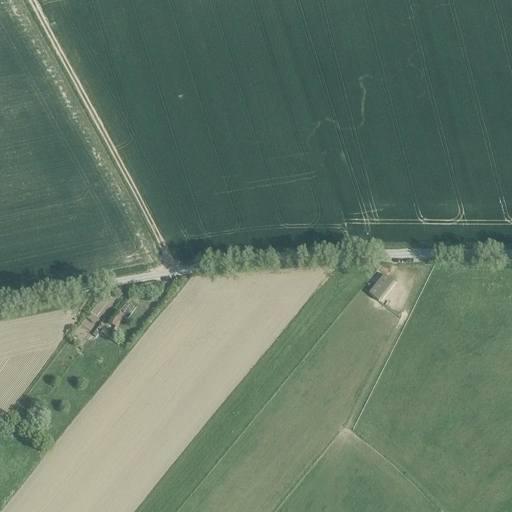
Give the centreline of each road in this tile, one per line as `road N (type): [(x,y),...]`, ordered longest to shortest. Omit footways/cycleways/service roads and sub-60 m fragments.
road 1 (unclassified): [(0,310),(170,272),(285,257),(511,256)]
road 2 (track): [(170,272),(160,237),(33,0)]
